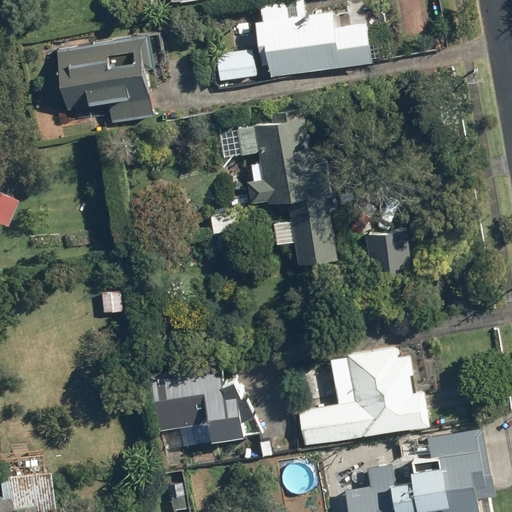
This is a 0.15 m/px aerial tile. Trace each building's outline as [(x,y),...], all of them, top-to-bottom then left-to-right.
[(332,0),(259,0),(269,73),(371,60),(365,18),(335,22),(332,0)] [(164,113),(147,30),(57,48),(68,101),(101,94),(108,124),(164,113)] [(257,77),(254,47),(217,50),(220,80),(257,77)] [(303,113),(242,122),(255,213),(290,208),(297,258),(334,252),(322,164),(311,165),(303,113)] [(0,210),(10,186),(0,182),(0,210)] [(240,246),(236,208),(213,210),(217,248),(240,246)] [(125,311),(124,290),(101,291),(103,313),(125,311)] [(427,417),(412,336),(325,352),(335,403),(301,410),(306,439),(427,417)] [(229,365),(154,382),(165,429),(240,411),(229,365)] [(485,511),(471,438),(335,465),(344,511),(485,511)] [(0,511),(31,511),(29,492),(0,495),(0,511)]
